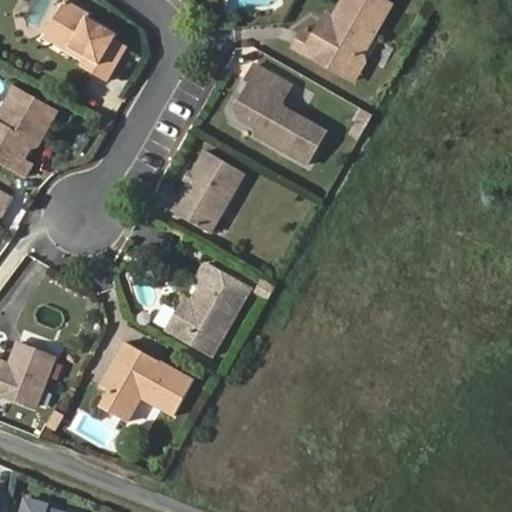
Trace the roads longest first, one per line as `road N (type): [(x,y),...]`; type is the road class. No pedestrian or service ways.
road 1 (residential): [(151,0),(177,23),(177,61),(89,215)]
road 2 (residential): [(185,511),(0,435)]
